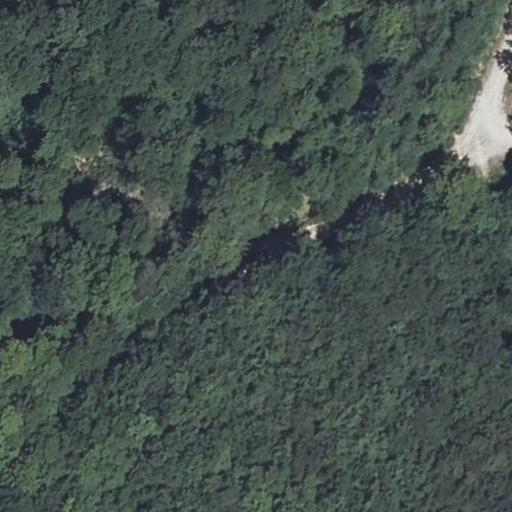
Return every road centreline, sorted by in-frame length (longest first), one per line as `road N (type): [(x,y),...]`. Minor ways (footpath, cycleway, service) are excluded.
road 1 (track): [(0,474),(139,327),(378,211),(471,151)]
road 2 (track): [(511,13),(471,151)]
